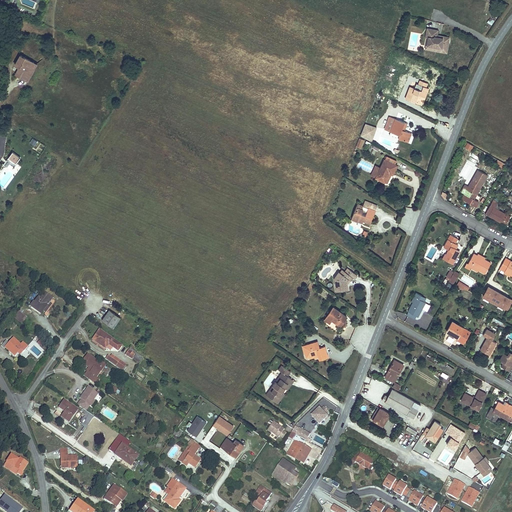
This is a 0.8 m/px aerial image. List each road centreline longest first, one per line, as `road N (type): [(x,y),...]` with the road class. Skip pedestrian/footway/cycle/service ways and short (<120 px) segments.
road 1 (tertiary): [(383,315),(331,448),(292,511)]
road 2 (tertiary): [(511,19),(477,77),(428,199)]
road 3 (residential): [(511,388),(383,315)]
road 4 (residential): [(0,374),(32,445),(45,511)]
road 5 (tertiary): [(428,199),(383,315)]
